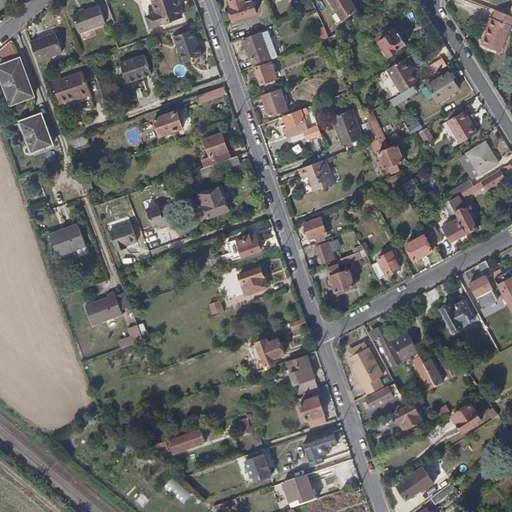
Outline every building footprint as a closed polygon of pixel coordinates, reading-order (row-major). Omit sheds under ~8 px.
[(154,0),(162,24),(183,16),(180,8),(177,0),(154,0)] [(230,0),(233,7),(231,8),(235,20),(257,13),(252,0),(230,0)] [(330,0),(344,21),(358,12),(350,0),(330,0)] [(407,0),(389,0),(389,1),(395,9),(408,1),(407,0)] [(113,20),(106,2),(73,15),(80,33),(113,20)] [(500,52),(511,20),(511,16),(495,10),(492,18),(490,17),(480,44),(500,52)] [(40,38),(31,41),(35,51),(38,60),(63,50),(54,27),(38,33),(40,38)] [(386,54),(389,57),(400,50),(400,48),(407,43),(402,34),(400,35),(396,29),(393,29),(390,31),(388,28),(380,33),(384,39),(380,42),(384,48),(383,50),(386,54)] [(194,29),(167,39),(176,65),(203,55),(194,29)] [(248,48),(254,66),(255,65),(271,59),(279,56),(270,31),(244,40),(247,48),(248,48)] [(345,42),(340,31),(329,37),(334,47),(345,42)] [(120,63),(126,79),(134,75),(136,80),(152,74),(145,54),(120,63)] [(405,58),(387,69),(400,90),(418,79),(405,58)] [(34,95),(21,59),(0,66),(0,75),(11,104),(34,95)] [(271,59),(255,65),(262,84),(277,78),(271,59)] [(430,66),(434,74),(446,67),(441,59),(430,66)] [(458,68),(449,73),(453,79),(461,73),(458,68)] [(62,102),(78,96),(91,91),(84,71),(55,81),(62,102)] [(453,79),(449,73),(448,72),(441,76),(439,73),(426,81),(438,101),(459,89),(453,79)] [(418,79),(400,90),(402,93),(411,88),(414,86),(420,83),(418,79)] [(224,86),(198,96),(200,103),(220,95),(227,93),(224,86)] [(391,100),(394,106),(414,94),(411,88),(402,93),(393,99),(391,100)] [(281,89),(263,96),(270,116),(288,110),(285,101),(287,100),(286,96),(283,96),(281,89)] [(322,135),(319,126),(308,130),(303,115),(308,114),(306,109),(284,117),(288,127),(285,129),(288,137),(305,132),(308,140),(322,135)] [(332,118),(343,146),(363,138),(352,110),(332,118)] [(465,110),(450,119),(461,136),(476,127),(465,110)] [(178,111),(156,118),(162,135),(184,128),(178,111)] [(378,140),(373,142),(377,153),(379,152),(385,168),(403,160),(397,145),(390,148),(372,111),(366,115),(378,140)] [(42,114),(34,117),(21,121),(28,143),(31,142),(35,151),(53,144),(42,114)] [(361,117),(373,142),(378,140),(366,115),(361,117)] [(419,133),(424,142),(431,138),(425,130),(419,133)] [(212,156),(215,164),(232,158),(223,133),(205,139),(211,156),(212,156)] [(91,142),(88,134),(69,141),(72,149),(91,142)] [(463,156),(474,177),(498,163),(486,143),(463,156)] [(240,164),(238,156),(232,158),(215,164),(214,164),(217,173),(240,164)] [(326,159),(301,168),(304,177),(309,176),(312,175),(313,178),(311,179),(315,191),(335,183),(326,159)] [(217,173),(214,164),(210,166),(203,168),(206,178),(217,173)] [(487,178),(490,183),(491,185),(504,176),(500,170),(487,178)] [(93,192),(86,172),(81,174),(88,193),(93,192)] [(475,186),(462,193),(464,198),(465,199),(490,183),(487,178),(475,186)] [(462,193),(475,186),(471,179),(459,187),(462,193)] [(202,193),(210,217),(230,209),(226,197),(224,198),(220,186),(202,193)] [(401,187),(398,188),(400,191),(399,191),(406,203),(409,201),(401,187)] [(456,211),(465,206),(461,200),(464,198),(462,193),(459,195),(459,196),(451,201),(453,205),(456,211)] [(374,197),(360,202),(361,207),(376,202),(374,197)] [(148,209),(155,228),(160,226),(161,228),(176,223),(169,204),(161,207),(160,205),(148,209)] [(452,241),(467,233),(456,211),(453,205),(448,208),(454,220),(444,226),(452,241)] [(468,211),(465,206),(456,211),(467,233),(477,227),(468,210),(468,211)] [(315,237),(317,242),(325,239),(324,236),(328,235),(322,218),(306,223),(311,238),(315,237)] [(50,233),(58,256),(87,246),(79,223),(50,233)] [(132,224),(110,231),(118,252),(128,249),(127,246),(138,242),(132,224)] [(427,231),(435,245),(443,240),(435,226),(427,231)] [(237,239),(243,255),(261,249),(255,233),(237,239)] [(407,245),(415,260),(433,250),(425,235),(407,245)] [(232,260),(242,256),(236,239),(226,242),(232,260)] [(330,241),(317,246),(323,263),(336,259),(330,241)] [(373,265),(380,278),(401,267),(393,251),(378,258),(380,261),(373,265)] [(360,252),(342,258),(344,263),(361,257),(360,252)] [(494,274),(487,260),(480,264),(487,278),(494,274)] [(328,269),(330,276),(331,275),(337,291),(355,284),(349,268),(342,271),(339,263),(329,267),(328,269)] [(246,282),(249,293),(265,287),(261,277),(264,276),(261,266),(240,273),(243,283),(246,282)] [(468,282),(480,308),(496,300),(484,274),(468,282)] [(511,278),(500,285),(511,308),(511,278)] [(86,306),(92,324),(123,313),(116,294),(86,306)] [(222,305),(220,300),(210,304),(213,314),(222,311),(229,309),(227,303),(222,305)] [(454,307),(444,312),(454,330),(476,319),(468,302),(455,309),(454,307)] [(305,318),(291,323),(294,330),(308,325),(305,318)] [(144,340),(137,323),(128,326),(131,335),(122,338),(125,347),(144,340)] [(397,353),(384,325),(376,329),(378,333),(375,334),(378,340),(381,339),(389,356),(397,353)] [(269,368),(275,365),(274,362),(276,362),(274,357),(283,354),(278,339),(268,342),(267,338),(256,342),(262,359),(249,364),(252,374),(256,372),(269,368)] [(350,351),(352,356),(369,348),(366,342),(350,351)] [(370,347),(369,348),(352,356),(351,357),(356,366),(366,384),(364,385),(369,394),(384,386),(379,376),(384,374),(370,347)] [(291,385),(295,396),(318,388),(307,355),(294,359),(298,369),(290,373),(294,384),(291,385)] [(432,381),(420,357),(412,360),(425,384),(432,381)] [(432,360),(424,364),(436,386),(444,382),(432,360)] [(354,367),(364,385),(366,384),(356,366),(354,367)] [(458,375),(454,366),(448,369),(453,378),(458,375)] [(270,373),(269,368),(256,372),(258,377),(270,373)] [(371,408),(401,392),(395,382),(366,398),(367,400),(364,402),(367,408),(370,406),(371,408)] [(310,420),(313,427),(328,422),(325,415),(326,414),(320,396),(302,403),(308,421),(310,420)] [(502,401),(499,397),(491,402),(494,406),(502,401)] [(405,402),(394,408),(401,421),(404,420),(407,426),(422,418),(414,404),(413,405),(410,399),(405,402)] [(471,403),(454,415),(460,425),(459,425),(462,430),(463,429),(465,431),(482,420),(471,403)] [(490,412),(495,419),(500,415),(495,408),(490,412)] [(208,427),(203,428),(206,439),(211,437),(208,427)] [(203,428),(179,437),(183,447),(206,439),(203,428)] [(258,428),(253,429),(259,446),(263,444),(258,428)] [(331,447),(339,444),(334,431),(303,441),(311,464),(334,457),(331,447)] [(246,462),(264,456),(262,450),(244,457),(246,462)] [(264,456),(269,470),(274,468),(269,454),(264,456)] [(246,462),(247,464),(252,478),(270,471),(269,470),(264,456),(246,462)] [(241,464),(246,462),(244,457),(237,459),(240,466),(242,466),(241,464)] [(315,464),(317,472),(334,466),(331,458),(315,464)] [(421,473),(418,469),(412,473),(414,475),(399,485),(408,498),(423,488),(415,477),(421,473)] [(313,493),(310,483),(306,485),(303,477),(283,484),(293,509),(319,500),(316,492),(313,493)] [(453,482),(432,498),(437,504),(457,489),(453,482)]
